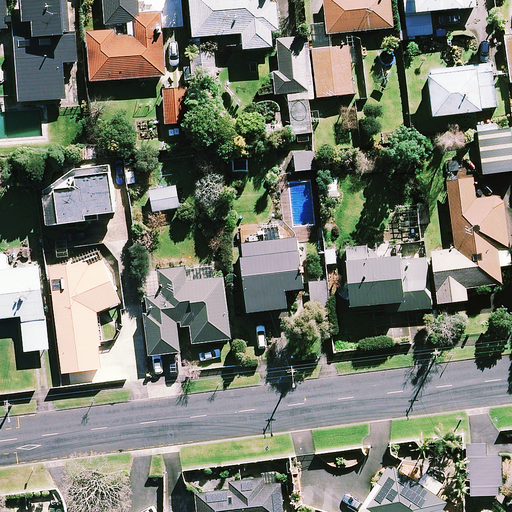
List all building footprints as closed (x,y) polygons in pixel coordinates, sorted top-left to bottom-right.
[(69,31),(67,0),(24,0),(26,16),(17,16),(21,100),(68,98),(66,61),(80,60),(79,31),(69,31)] [(271,0),(193,0),(195,36),(244,32),(245,48),(274,46),(273,30),(281,29),(279,2),(272,3),(271,0)] [(394,27),(391,0),(325,0),(329,34),(394,27)] [(477,6),(476,0),(404,0),(407,37),(434,35),(432,9),(477,6)] [(166,75),(162,12),(132,14),(133,29),(89,32),(93,80),(166,75)] [(308,91),(304,38),(278,40),(280,70),(275,70),(277,94),(308,91)] [(355,93),(351,46),(314,49),(317,96),(355,93)] [(497,107),(492,64),(430,72),(436,114),(497,107)] [(188,122),(186,88),(165,89),(168,123),(188,122)] [(308,93),(289,96),(295,134),(314,131),(308,93)] [(511,128),(479,132),(484,173),(511,169),(511,128)] [(315,144),(295,145),(296,170),(316,169),(315,144)] [(116,211),(113,171),(76,174),(77,186),(46,189),(49,223),(88,220),(87,213),(116,211)] [(434,251),(439,302),(478,298),(477,285),(503,283),(501,264),(511,263),(504,196),(477,198),(475,178),(450,181),(456,249),(434,251)] [(180,207),(178,186),(151,190),(153,210),(180,207)] [(306,286),(301,236),(243,241),(250,310),(289,306),(288,288),(306,286)] [(432,302),(427,252),(368,258),(367,244),(348,246),(353,304),(408,299),(409,309),(433,307),(432,302)] [(116,306),(111,261),(52,267),(64,386),(105,381),(97,308),(116,306)] [(51,348),(41,265),(0,269),(0,317),(22,315),(26,350),(51,348)] [(215,277),(214,265),(146,270),(152,353),(181,351),(179,325),(192,324),(193,341),(231,338),(227,276),(215,277)] [(486,444),(470,443),(467,493),(501,495),(504,457),(485,456),(486,444)] [(419,481),(393,466),(365,511),(453,511),(444,507),(448,501),(436,494),(443,482),(425,471),(419,481)] [(268,482),(267,475),(229,480),(230,487),(197,491),(200,511),(286,511),(282,480),(268,482)] [(62,511),(54,487),(26,497),(30,511),(62,511)]
